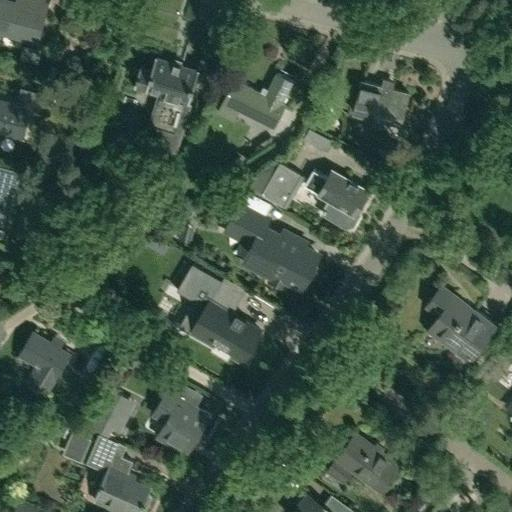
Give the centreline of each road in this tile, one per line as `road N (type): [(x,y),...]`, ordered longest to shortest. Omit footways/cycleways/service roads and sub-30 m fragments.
road 1 (residential): [(317,342),(411,199),(452,104),(461,56)]
road 2 (residential): [(511,488),(317,342)]
road 3 (residential): [(192,511),(317,342)]
road 4 (residential): [(461,56),(263,0)]
